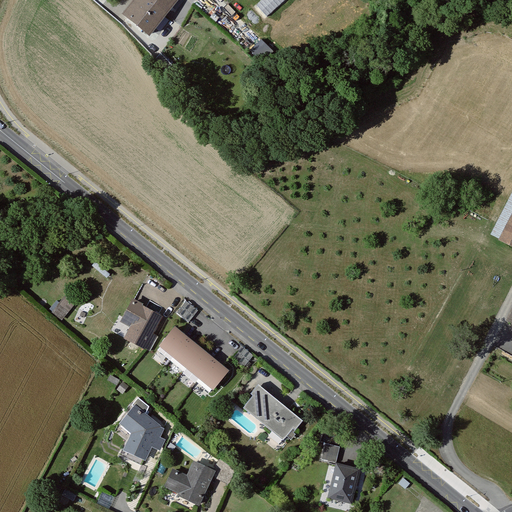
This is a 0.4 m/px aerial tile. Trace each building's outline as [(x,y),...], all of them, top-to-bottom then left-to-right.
[(132,0),(121,14),(148,37),(172,8),(176,10),(183,1),(182,0),(132,0)] [(269,15),(286,0),(263,0),(259,4),(269,15)] [(274,50),(261,39),(250,51),(263,62),(274,50)] [(173,65),(161,54),(157,59),(167,69),(173,65)] [(511,247),(511,218),(501,242),(511,247)] [(76,302),(67,295),(53,313),(62,320),(76,302)] [(124,338),(150,352),(158,337),(154,334),(163,317),(159,315),(163,308),(150,301),(146,308),(134,302),(132,301),(121,322),(130,327),(124,338)] [(186,301),(177,312),(189,322),(198,310),(186,301)] [(175,325),(159,346),(213,390),(230,370),(175,325)] [(242,346),(232,357),(244,367),(254,355),(242,346)] [(116,386),(119,381),(110,375),(108,380),(116,386)] [(130,385),(125,381),(119,388),(124,392),(130,385)] [(296,431),(304,422),(259,386),(252,395),(254,397),(245,409),(285,441),(294,429),(296,431)] [(151,406),(140,397),(124,417),(121,423),(133,432),(125,449),(147,459),(153,445),(162,449),(166,439),(161,437),(165,428),(149,413),(151,406)] [(342,446),(327,443),(324,458),(338,462),(342,446)] [(214,471),(194,462),(188,476),(173,470),(166,488),(179,494),(178,497),(199,507),(213,478),(228,485),(236,471),(219,459),(214,471)] [(350,467),(336,463),(327,498),(352,504),(360,469),(350,467)] [(148,466),(143,464),(139,475),(144,477),(148,466)] [(389,470),(381,464),(377,469),(385,475),(389,470)] [(411,484),(404,478),(399,484),(406,490),(411,484)] [(62,489),(57,486),(54,492),(58,495),(62,489)] [(67,489),(64,494),(75,500),(78,495),(67,489)]
